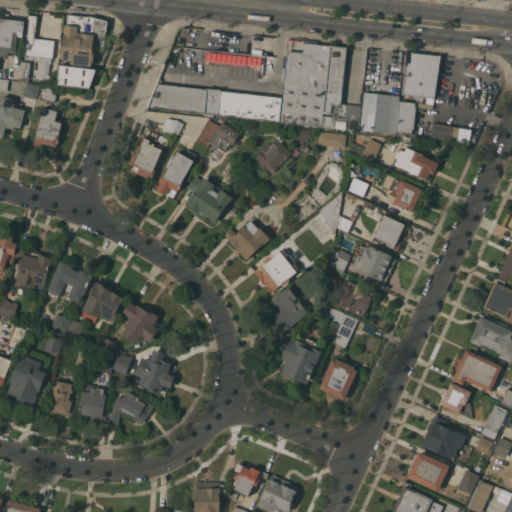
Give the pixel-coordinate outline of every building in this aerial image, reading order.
[(28,14),(37,15),(35,38),(55,40),(53,58),(24,55),(28,14)] [(70,64),(70,60),(60,58),(61,47),(62,47),(64,25),(66,25),(67,15),(88,17),(88,16),(107,21),(106,32),(105,32),(103,51),(93,50),(92,64),(91,64),(90,66),(70,64)] [(0,25),(1,18),(25,21),(23,37),(18,36),(16,52),(9,52),(8,55),(5,55),(5,57),(0,56),(0,25)] [(302,42),(287,39),(286,49),(300,51),(302,42)] [(279,122),(285,76),(288,50),(303,52),(304,42),(347,47),(341,105),(332,104),(331,112),(323,112),(323,115),(322,126),(279,122)] [(192,47),(192,49),(195,49),(194,59),(170,57),(172,45),(192,47)] [(402,94),(407,51),(440,56),(435,98),(402,94)] [(262,55),(270,56),(268,70),(261,69),(262,55)] [(30,62),(28,81),(20,80),(23,61),(30,62)] [(89,88),(57,84),(59,64),(96,69),(89,88)] [(149,107),(160,78),(208,83),(207,88),(210,88),(210,83),(218,84),(218,89),(220,89),(221,84),(268,89),(277,85),(278,75),(285,76),(279,122),(149,107)] [(0,78),(9,79),(7,91),(0,89),(0,78)] [(37,98),(23,95),(26,82),(40,85),(37,98)] [(58,89),(55,101),(44,99),(46,87),(58,89)] [(395,131),(395,133),(360,130),(364,92),(399,95),(399,100),(396,131),(395,131)] [(13,98),(12,102),(15,103),(14,106),(25,109),(21,127),(14,126),(14,129),(6,127),(3,137),(0,136),(0,102),(2,95),(13,98)] [(399,100),(433,104),(433,108),(416,107),(413,130),(412,130),(411,133),(396,131),(399,100)] [(323,115),(333,116),(334,106),(341,107),(342,103),(361,105),(359,131),(346,130),(346,131),(334,129),(322,127),(322,126),(323,115)] [(58,111),(55,120),(62,122),(56,146),(46,143),(45,148),(33,145),(42,107),(58,111)] [(179,120),(178,120),(184,123),(178,135),(160,129),(165,117),(179,120)] [(208,146),(197,139),(208,119),(220,125),(210,142),(208,146)] [(152,126),(150,130),(167,136),(154,168),(156,169),(151,182),(144,179),(145,176),(138,173),(138,174),(128,171),(131,164),(129,163),(133,154),(135,155),(138,149),(137,149),(139,145),(140,145),(143,137),(136,135),(141,124),(142,124),(143,122),(152,126)] [(225,124),(240,132),(233,145),(230,143),(225,151),(210,142),(220,125),(222,122),(225,124)] [(472,129),(469,144),(431,137),(433,122),(472,129)] [(296,130),(298,128),(299,128),(311,129),(311,130),(316,130),(307,142),(294,140),(296,130)] [(346,134),(345,147),(318,144),(320,131),(346,134)] [(292,153),(272,173),(266,167),(264,169),(260,164),(261,163),(256,157),(263,150),(262,148),(268,142),(270,144),(280,133),(285,138),(281,142),(292,153)] [(381,144),(373,162),(361,157),(362,155),(352,151),(355,144),(365,149),(370,138),(381,144)] [(424,155),(423,155),(439,163),(433,174),(429,172),(429,173),(430,174),(427,179),(427,178),(426,180),(414,174),(411,174),(409,173),(408,171),(394,165),(397,158),(395,158),(395,155),(397,152),(399,150),(400,152),(401,149),(404,151),(406,146),(424,155)] [(157,189),(161,182),(159,181),(164,171),(165,172),(178,151),(194,160),(181,181),(183,182),(173,199),(166,194),(157,189)] [(422,189),(419,196),(423,198),(419,206),(415,204),(412,211),(393,203),(397,194),(395,193),(396,192),(381,185),(387,173),(401,180),(402,179),(422,189)] [(202,179),(204,176),(215,184),(212,188),(218,192),(221,189),(233,197),(215,222),(208,216),(204,221),(190,211),(192,208),(185,203),(193,191),(188,187),(196,175),(202,179)] [(363,197),(348,190),(354,177),(369,183),(363,197)] [(327,220),(319,210),(336,197),(340,201),(336,204),(337,206),(333,209),(336,213),(327,220)] [(376,213),(379,207),(386,210),(383,216),(376,213)] [(404,235),(401,233),(398,239),(402,241),(397,250),(387,245),(388,243),(380,240),(379,242),(373,239),(385,212),(392,215),(391,217),(408,225),(404,235)] [(339,222),(338,221),(339,217),(340,215),(353,221),(353,222),(354,222),(349,232),(348,232),(337,227),(339,222)] [(258,228),(260,227),(270,238),(264,244),(263,243),(246,259),(229,241),(230,240),(225,235),(231,228),(236,233),(251,220),(258,228)] [(0,241),(2,234),(13,237),(12,241),(18,243),(12,263),(7,261),(4,270),(0,268),(0,241)] [(383,288),(374,284),(377,277),(352,266),(357,254),(361,256),(364,250),(363,250),(365,245),(378,252),(380,251),(383,251),(385,251),(387,253),(389,254),(391,255),(397,257),(383,288)] [(511,245),(511,281),(511,284),(497,277),(511,245)] [(53,257),(43,292),(36,290),(38,284),(37,283),(35,288),(27,285),(26,288),(15,285),(17,278),(16,278),(19,267),(18,266),(20,259),(15,258),(18,247),(53,257)] [(281,251),(283,249),(287,255),(285,257),(292,265),(294,263),(299,269),(296,270),(297,271),(288,278),(289,280),(283,285),(282,284),(273,291),(266,283),(269,281),(264,275),(260,278),(255,271),(258,268),(257,267),(265,261),(266,262),(271,258),(270,257),(280,249),(281,251)] [(339,252),(340,249),(351,254),(343,271),(330,265),(333,249),(339,252)] [(330,255),(328,267),(342,273),(338,282),(337,282),(333,291),(319,286),(322,253),(330,255)] [(60,260),(73,266),(72,268),(79,272),(81,269),(93,275),(84,294),(83,294),(80,302),(68,296),(70,292),(63,289),(60,295),(58,295),(57,297),(49,293),(50,291),(48,290),(52,281),(51,281),(60,260)] [(495,281),(496,282),(498,278),(505,282),(504,285),(511,289),(511,323),(503,319),(504,317),(483,307),(495,281)] [(338,304),(342,296),(338,294),(344,280),(348,282),(349,280),(368,288),(366,294),(371,297),(363,316),(338,304)] [(82,313),(84,310),(82,309),(91,294),(89,293),(96,281),(97,282),(98,281),(110,288),(109,289),(124,298),(117,309),(120,311),(113,322),(102,316),(101,318),(97,316),(94,320),(89,317),(82,313)] [(308,312),(283,332),(267,311),(272,308),(268,302),(272,299),(271,297),(281,290),(282,291),(288,287),(308,312)] [(323,302),(327,293),(336,297),(332,306),(323,302)] [(14,315),(13,315),(12,317),(0,313),(0,309),(3,298),(9,300),(9,301),(12,302),(12,301),(18,303),(14,315)] [(122,333),(126,327),(124,325),(129,317),(122,313),(129,301),(136,306),(137,304),(148,311),(149,309),(159,316),(153,325),(159,328),(150,341),(145,338),(144,338),(141,336),(137,343),(122,333)] [(332,320),(319,314),(324,303),(370,325),(367,332),(356,327),(348,343),(341,340),(339,345),(334,342),(336,337),(335,337),(335,338),(324,333),(330,322),(332,320)] [(51,326),(58,313),(73,320),(66,333),(51,326)] [(511,330),(511,333),(510,337),(511,338),(511,360),(511,363),(499,356),(501,352),(482,343),(480,346),(469,340),(481,315),(511,330)] [(73,318),(85,324),(78,339),(66,333),(73,320),(73,318)] [(16,322),(28,327),(19,349),(7,344),(16,322)] [(44,349),(48,334),(63,339),(59,353),(44,349)] [(111,356),(99,348),(105,336),(118,345),(111,356)] [(322,351),(307,384),(281,372),(286,360),(281,358),(290,340),(294,342),(296,339),(322,351)] [(80,348),(89,350),(85,366),(76,363),(80,348)] [(19,357),(25,359),(29,349),(51,356),(45,372),(46,372),(42,382),(50,385),(45,397),(39,394),(35,403),(25,399),(23,405),(12,400),(14,395),(10,394),(8,392),(12,382),(10,381),(19,357)] [(165,353),(162,359),(172,363),(168,373),(175,376),(170,387),(163,385),(160,394),(147,389),(148,387),(138,383),(141,376),(133,373),(136,363),(139,364),(142,356),(150,359),(154,349),(165,353)] [(502,365),(491,391),(465,379),(463,384),(452,379),(459,365),(458,365),(461,358),(462,358),(466,349),(502,365)] [(120,352),(132,357),(126,373),(113,368),(116,360),(120,352)] [(113,368),(110,373),(97,368),(102,354),(116,360),(113,368)] [(0,355),(12,360),(5,377),(6,377),(3,385),(0,383),(0,355)] [(355,366),(354,368),(357,370),(344,399),(336,395),(335,398),(326,394),(327,391),(319,388),(332,359),(336,360),(337,358),(355,366)] [(71,389),(73,389),(73,392),(71,392),(69,399),(72,400),(69,414),(52,410),(54,401),(52,401),(53,393),(52,393),(55,380),(73,384),(71,389)] [(471,391),(467,401),(471,402),(473,419),(441,404),(444,397),(440,395),(444,387),(447,389),(451,382),(471,391)] [(103,394),(106,394),(103,413),(107,414),(105,423),(77,417),(82,390),(83,390),(85,383),(94,385),(94,388),(96,388),(96,387),(104,388),(103,394)] [(511,390),(511,406),(501,402),(507,388),(511,390)] [(107,424),(109,410),(112,410),(113,407),(112,406),(118,395),(122,398),(125,391),(128,393),(129,391),(154,405),(146,419),(145,419),(142,424),(121,411),(119,425),(107,424)] [(494,404),(508,410),(495,439),(482,433),(494,404)] [(435,415),(450,422),(447,427),(455,431),(455,430),(462,433),(461,434),(466,436),(464,438),(473,445),(468,457),(458,453),(457,455),(456,454),(454,458),(453,457),(453,459),(425,447),(425,446),(421,445),(435,415)] [(493,441),(491,446),(494,447),(490,455),(476,448),(481,436),(493,441)] [(511,444),(506,457),(493,451),(500,436),(511,441),(511,444)] [(407,476),(419,451),(450,465),(438,490),(407,476)] [(509,472),(487,462),(492,453),(494,454),(495,453),(504,458),(505,457),(511,460),(511,473),(509,472)] [(269,474),(266,479),(260,476),(256,485),(257,485),(255,490),(254,490),(253,492),(251,491),(248,495),(234,489),(237,483),(234,482),(236,478),(233,477),(236,471),(234,470),(238,462),(243,465),(250,469),(251,466),(260,470),(269,474)] [(466,469),(479,475),(470,494),(457,488),(466,469)] [(257,505),(269,479),(270,479),(273,474),(290,482),(288,486),(296,490),(292,499),(293,500),(288,511),(279,508),(278,510),(271,507),(269,511),(257,505)] [(480,479),(494,485),(481,511),(478,511),(467,507),(480,479)] [(195,511),(196,481),(220,482),(220,483),(226,484),(226,495),(220,494),(220,511),(195,511)] [(412,484),(410,488),(433,499),(432,500),(433,501),(429,509),(428,509),(426,511),(392,511),(397,501),(395,500),(405,481),(412,484)] [(238,493),(235,499),(229,497),(230,492),(231,490),(238,493)] [(502,511),(511,511),(511,496),(508,495),(502,511)] [(41,508),(39,511),(7,511),(9,505),(8,505),(9,499),(41,508)] [(444,511),(448,502),(462,508),(460,511),(444,511)]
